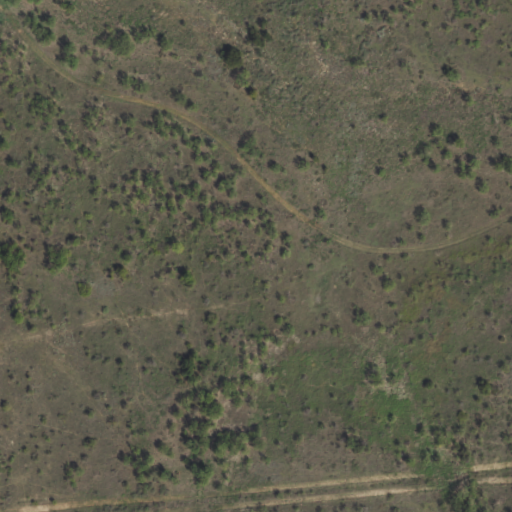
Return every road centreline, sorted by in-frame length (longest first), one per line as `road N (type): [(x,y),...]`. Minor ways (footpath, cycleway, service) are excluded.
road 1 (residential): [(0,354),(304,281),(310,260),(289,220),(118,78),(42,42),(0,4)]
road 2 (residential): [(310,260),(511,214)]
